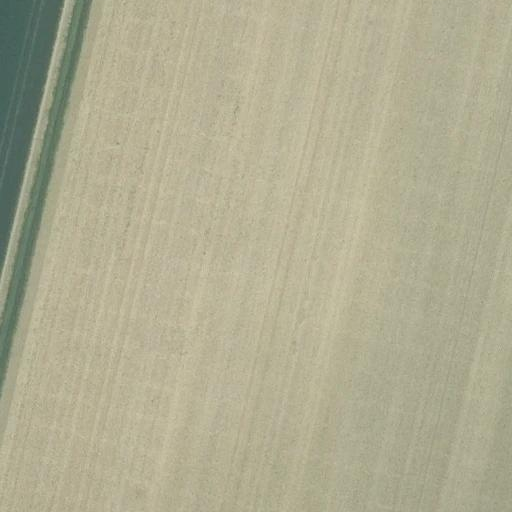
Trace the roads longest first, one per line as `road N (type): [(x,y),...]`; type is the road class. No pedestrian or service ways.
road 1 (track): [(97,0),(0,420)]
road 2 (track): [(73,0),(0,319)]
